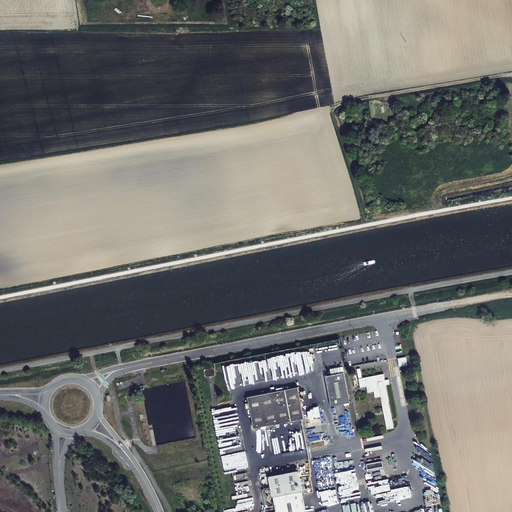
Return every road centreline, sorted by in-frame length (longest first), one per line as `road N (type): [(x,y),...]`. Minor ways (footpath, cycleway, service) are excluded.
road 1 (unclassified): [(110,371),(503,294)]
road 2 (track): [(511,74),(335,105),(331,114),(365,225)]
